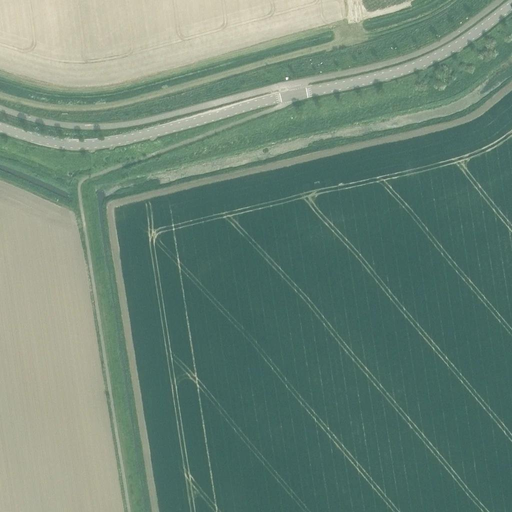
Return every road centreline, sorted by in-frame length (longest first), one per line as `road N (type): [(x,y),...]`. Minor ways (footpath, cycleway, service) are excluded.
road 1 (tertiary): [(0,127),(67,143),(151,133),(428,62),(511,6)]
road 2 (track): [(0,94),(83,108),(119,104),(352,49)]
road 3 (track): [(345,22),(352,49),(419,32),(469,0)]
